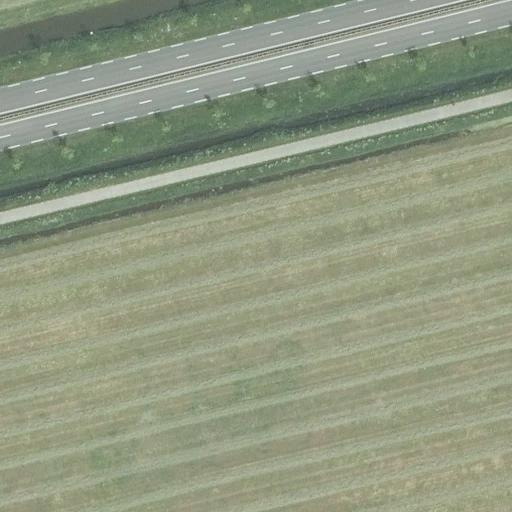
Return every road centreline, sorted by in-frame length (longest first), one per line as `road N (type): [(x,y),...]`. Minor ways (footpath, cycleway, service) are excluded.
road 1 (primary): [(0,137),(511,12)]
road 2 (unclassified): [(0,220),(511,95)]
road 3 (primary): [(413,0),(0,101)]
